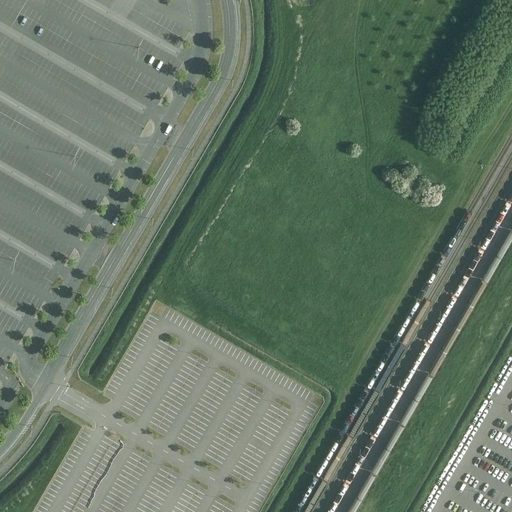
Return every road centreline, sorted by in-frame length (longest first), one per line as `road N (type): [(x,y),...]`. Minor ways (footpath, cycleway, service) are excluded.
road 1 (unclassified): [(44,381),(217,82),(228,46),(226,0)]
road 2 (unclassified): [(340,511),(511,215)]
